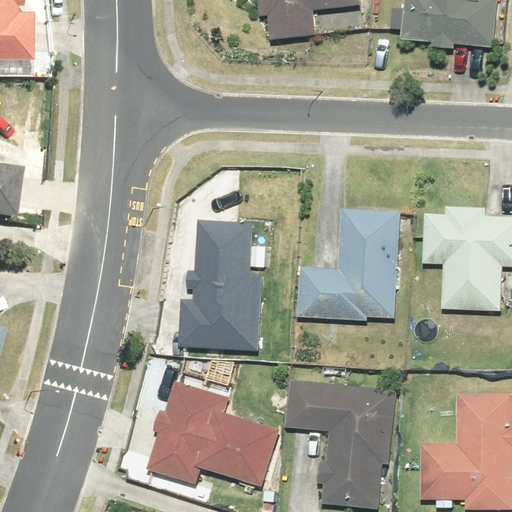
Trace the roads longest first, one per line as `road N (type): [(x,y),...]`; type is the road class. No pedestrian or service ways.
road 1 (residential): [(116,111),(100,315),(36,511)]
road 2 (residential): [(116,111),(511,124)]
